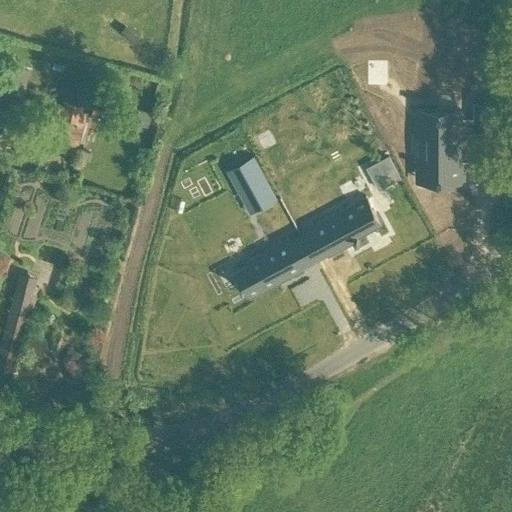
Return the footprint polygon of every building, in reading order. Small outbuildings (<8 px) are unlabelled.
[(9,75),(0,72),(0,96),(3,98),(9,75)] [(87,105),(63,98),(53,136),(77,142),(87,105)] [(463,184),(464,162),(496,162),(497,102),(474,102),(474,120),(464,119),(464,111),(415,110),(415,137),(422,137),(421,158),(415,158),(414,184),(463,184)] [(151,111),(137,107),(134,118),(148,122),(151,111)] [(277,198),(264,172),(254,155),(232,167),(242,185),(255,210),(277,198)] [(366,193),(310,224),(328,255),(360,237),(358,234),(382,221),(366,193)] [(250,265),(235,272),(249,298),(304,267),(287,236),(246,258),(250,265)] [(391,236),(274,290),(293,330),(410,276),(391,236)] [(37,276),(19,271),(0,338),(0,365),(14,370),(38,285),(34,284),(37,276)] [(1,415),(9,414),(8,398),(0,398),(1,415)]
